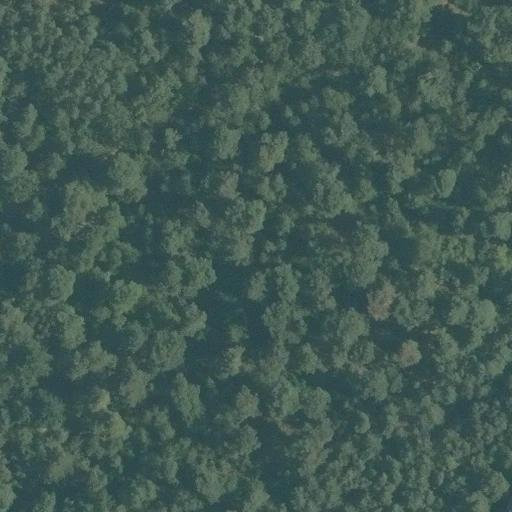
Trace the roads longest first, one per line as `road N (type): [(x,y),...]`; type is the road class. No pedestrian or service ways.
road 1 (track): [(0,214),(382,0)]
road 2 (track): [(0,280),(29,370),(82,477),(110,511)]
